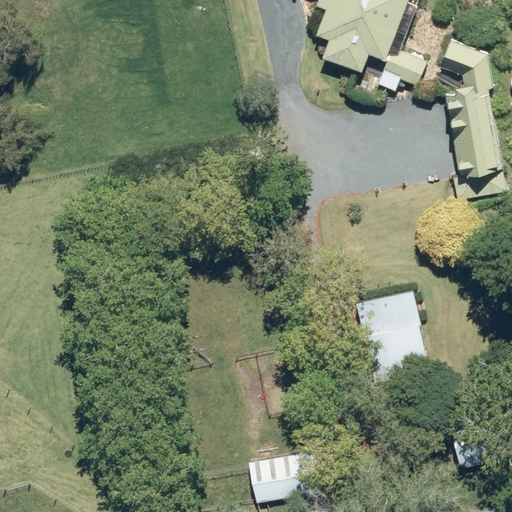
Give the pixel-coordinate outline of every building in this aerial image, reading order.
[(402,0),(313,0),(323,3),(313,29),(327,34),(320,51),(359,66),(354,79),(365,83),(370,68),(379,72),(377,78),(393,84),(397,74),(413,79),(422,55),(398,46),(396,51),(385,47),(402,0)] [(482,48),(447,35),(438,61),(459,68),(461,77),(450,79),(452,87),(442,88),(457,171),(451,172),(456,196),(504,187),(485,82),(489,81),(482,48)] [(425,358),(407,286),(350,300),(368,373),(425,358)] [(451,415),(460,463),(511,452),(511,407),(511,403),(451,415)] [(318,484),(310,446),(246,458),(254,496),(318,484)]
